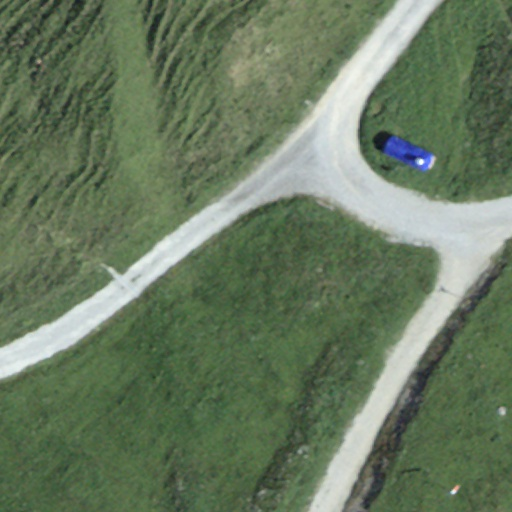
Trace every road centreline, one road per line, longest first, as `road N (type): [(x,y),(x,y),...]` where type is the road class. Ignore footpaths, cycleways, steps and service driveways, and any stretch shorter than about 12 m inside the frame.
road 1 (unclassified): [(511,212),(478,225),(415,222),(351,190),(313,157),(331,96),(407,0)]
road 2 (track): [(313,157),(179,248),(94,322),(0,368)]
